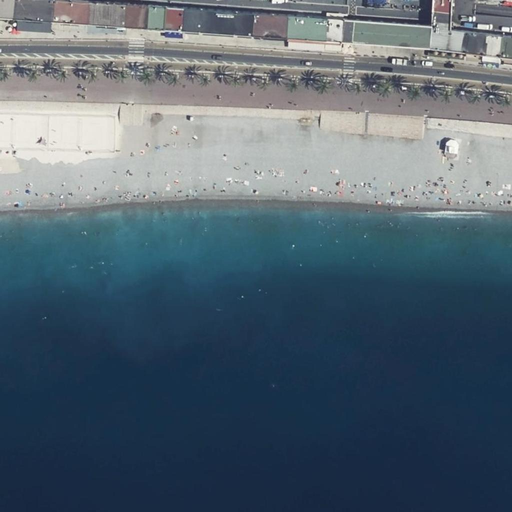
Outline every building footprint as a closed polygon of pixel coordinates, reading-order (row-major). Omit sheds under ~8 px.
[(19,0),(0,0),(0,17),(18,19),(19,0)] [(53,21),(53,0),(19,0),(18,19),(53,21)] [(86,0),(53,0),(53,21),(88,23),(89,0),(86,0)] [(114,2),(89,0),(88,23),(107,25),(129,26),(131,3),(114,2)] [(434,0),(434,5),(434,14),(452,15),(453,0),(434,0)] [(139,4),(131,3),(129,26),(137,27),(147,28),(149,5),(139,4)] [(158,5),(149,5),(147,28),(166,29),(168,6),(158,5)] [(184,31),(186,8),(179,7),(168,6),(166,29),(184,31)] [(256,13),(186,8),(184,31),(219,33),(254,35),(256,13)] [(271,14),(256,13),(254,35),(272,37),(288,38),(289,15),(271,14)] [(433,17),(433,25),(432,48),(441,49),(450,51),(451,28),(452,18),(452,15),(434,14),(433,17)] [(325,41),(326,18),(301,16),(289,15),(288,38),(308,39),(325,41)] [(336,19),(326,18),(325,41),(345,42),(347,20),(345,20),(336,19)] [(353,20),(347,20),(345,42),(352,43),(357,43),(359,20),(353,20)] [(433,25),(359,20),(357,43),(394,45),(432,48),(433,25)] [(470,30),(451,28),(450,51),(468,53),(470,30)] [(487,32),(470,30),(468,53),(484,55),(487,32)] [(495,33),(487,32),(484,55),(502,57),(504,34),(495,33)] [(511,34),(504,34),(502,57),(511,58),(511,34)]
